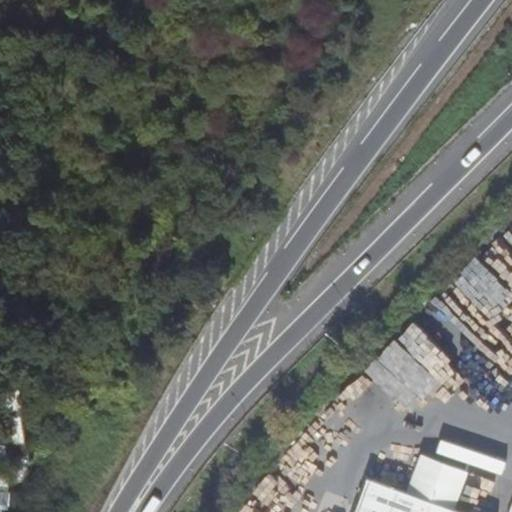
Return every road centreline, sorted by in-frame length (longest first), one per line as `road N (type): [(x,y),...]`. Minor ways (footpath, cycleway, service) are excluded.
road 1 (motorway): [(478,0),(288,250),(120,511)]
road 2 (motorway): [(511,116),(251,377),(144,511)]
